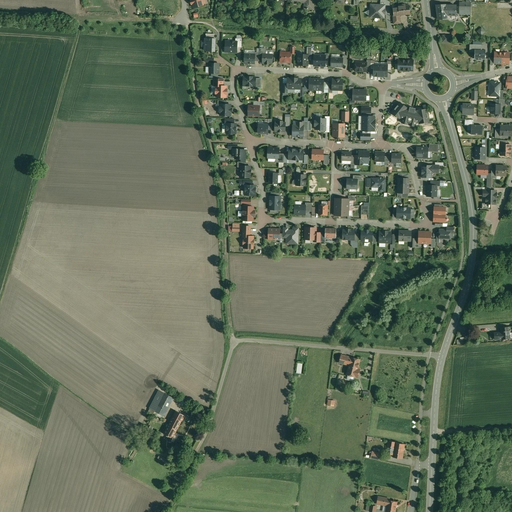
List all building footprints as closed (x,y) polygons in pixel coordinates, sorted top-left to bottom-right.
[(190,0),(191,0),(190,1),(191,5),(192,5),(193,8),(204,5),(203,4),(206,4),(205,0),(190,0)] [(290,0),(291,2),(308,3),(307,9),(314,10),(314,0),(290,0)] [(471,3),(460,2),(460,14),(471,15),(471,3)] [(410,6),(406,6),(405,4),(398,5),(399,9),(393,9),(394,15),(399,15),(400,15),(411,14),(410,6)] [(370,17),(384,18),(384,14),(385,14),(385,9),(384,9),(384,5),(371,5),(370,17)] [(456,5),(446,5),(436,5),(438,19),(448,19),(447,18),(456,18),(456,5)] [(206,39),(205,51),(215,51),(215,39),(206,39)] [(236,42),(226,42),(226,47),(228,50),(228,52),(233,52),(236,50),(237,50),(237,47),(237,42),(236,42)] [(474,52),(474,59),(478,59),(478,61),(481,61),(481,59),(485,60),(485,50),(482,50),(475,50),(474,52)] [(291,53),(286,53),(285,54),(281,54),(280,62),(291,62),(291,54),(291,53)] [(255,55),(245,54),(245,63),(255,64),(255,61),(255,55)] [(269,54),(266,54),(265,55),(264,54),(263,54),(263,57),(263,63),(266,63),(266,64),(269,64),(269,63),(272,63),(273,55),(269,55),(269,54)] [(307,55),(299,55),(298,55),(298,61),(298,65),(308,66),(309,56),(309,55),(307,55)] [(315,55),(314,60),(314,66),(325,66),(325,61),(326,56),(325,56),(315,55)] [(343,59),(331,58),(331,66),(343,67),(343,64),(343,59)] [(219,64),(211,63),(210,73),(219,73),(219,64)] [(367,63),(356,63),(356,68),(355,68),(355,70),(356,71),(358,72),(359,71),(363,71),(365,69),(367,69),(367,63)] [(388,66),(374,65),(374,76),(378,76),(379,77),(382,77),(383,76),(388,76),(388,66)] [(252,77),(247,77),(244,77),(243,86),(247,86),(248,87),(249,87),(251,87),(252,86),(255,86),(256,79),(256,78),(252,77)] [(223,79),(214,79),(214,86),(214,85),(219,85),(218,89),(216,89),(216,94),(217,94),(217,97),(226,97),(226,94),(227,94),(227,90),(226,90),(226,86),(223,86),(223,79)] [(343,80),(333,80),(333,84),(332,90),(333,90),(342,90),(343,87),(345,85),(343,83),(343,80)] [(500,83),(490,82),(489,96),(500,96),(500,90),(500,83)] [(354,90),(353,90),(353,96),(353,100),(365,100),(366,96),(367,90),(354,90)] [(393,110),(391,112),(399,119),(400,118),(403,119),(401,124),(416,127),(417,123),(419,123),(419,124),(429,122),(427,109),(417,111),(418,114),(415,114),(416,109),(410,108),(409,113),(405,112),(408,108),(400,102),(396,107),(393,110)] [(226,104),(220,104),(219,117),(231,117),(231,113),(232,113),(232,108),(231,108),(231,105),(226,104)] [(474,105),(464,104),(464,111),(463,111),(462,114),(466,115),(466,114),(474,114),(474,105)] [(499,104),(491,104),(491,109),(492,109),(491,114),(500,114),(500,106),(500,104),(499,104)] [(260,106),(249,106),(249,115),(259,116),(260,106)] [(325,131),(326,131),(326,124),(326,119),(322,119),(322,118),(315,118),(315,121),(314,121),(314,127),(315,127),(315,130),(320,131),(325,131)] [(283,121),(278,121),(278,122),(275,122),(275,132),(278,132),(282,132),(286,132),(286,122),(283,122),(283,121)] [(293,126),(292,137),(303,137),(304,131),(304,126),(303,126),(303,123),(297,123),(297,126),(293,126)] [(226,124),(225,134),(236,135),(236,124),(234,124),(226,124)] [(268,125),(258,124),(258,129),(257,129),(257,131),(258,132),(258,133),(268,133),(268,125)] [(344,124),(333,124),(333,137),(344,138),(344,124)] [(472,126),(472,136),(483,136),(483,126),(472,126)] [(511,126),(501,126),(501,129),(501,135),(511,136),(511,126)] [(508,144),(501,144),(501,145),(501,149),(500,150),(500,154),(501,155),(511,155),(511,145),(508,144)] [(417,147),(417,158),(428,158),(428,152),(428,148),(417,147)] [(485,148),(476,147),(476,151),(475,152),(475,154),(476,155),(475,159),(485,159),(485,148)] [(279,149),(268,148),(268,158),(276,158),(279,158),(279,154),(279,149)] [(238,149),(233,149),(233,156),(235,156),(235,159),(245,159),(245,150),(238,150),(238,149)] [(294,149),(291,149),(289,149),(288,159),(293,159),(293,160),(299,160),(303,160),(304,150),(302,150),(302,149),(298,149),(298,150),(294,150),(294,149)] [(324,150),(313,150),(312,159),(314,159),(314,160),(317,160),(318,159),(323,159),(324,155),(324,150)] [(369,152),(359,151),(359,156),(359,163),(365,163),(365,161),(369,161),(369,152)] [(385,152),(376,152),(375,161),(384,161),(385,152)] [(284,154),(279,154),(279,158),(276,158),(275,163),(284,163),(284,159),(284,154)] [(401,154),(396,154),(392,154),(392,162),(392,163),(393,163),(396,164),(397,163),(401,163),(401,154)] [(427,167),(422,167),(422,177),(431,177),(431,172),(439,172),(439,166),(435,166),(427,165),(427,167)] [(488,165),(478,165),(477,174),(487,174),(488,165)] [(247,166),(240,166),(240,168),(240,171),(239,172),(239,175),(240,176),(240,177),(250,177),(250,174),(251,174),(251,170),(250,170),(250,166),(247,166)] [(506,166),(501,166),(497,166),(496,169),(496,175),(497,175),(501,175),(502,176),(505,176),(506,176),(506,166)] [(278,173),(269,173),(269,183),(273,183),(274,183),(277,183),(278,173)] [(306,175),(297,175),(296,185),(305,186),(306,182),(306,178),(306,175)] [(385,179),(367,178),(367,187),(371,187),(379,187),(379,191),(385,191),(385,179)] [(353,180),(347,179),(347,188),(357,189),(358,180),(353,180)] [(252,185),(244,185),(244,190),(245,191),(245,195),(255,195),(255,192),(256,192),(256,188),(255,188),(255,185),(252,185)] [(431,185),(428,185),(427,196),(436,197),(437,186),(437,185),(431,185)] [(491,191),(484,190),(484,191),(484,196),(486,196),(486,203),(486,204),(491,204),(496,204),(496,197),(497,193),(496,193),(496,191),(491,191)] [(348,199),(335,198),(335,216),(348,216),(349,200),(349,199),(348,199)] [(305,206),(295,205),(295,214),(305,214),(305,212),(306,206),(305,206)] [(328,205),(319,205),(319,207),(319,208),(319,209),(319,210),(319,215),(327,215),(328,205)] [(253,207),(243,206),(243,220),(253,221),(253,217),(255,217),(255,211),(253,211),(253,207)] [(369,206),(365,206),(365,208),(361,208),(361,214),(369,215),(369,206)] [(230,231),(238,231),(239,223),(230,223),(230,231)] [(316,228),(305,227),(305,239),(314,240),(315,240),(316,233),(316,228)] [(336,229),(325,228),(325,230),(325,237),(328,238),(328,239),(332,239),(332,238),(336,238),(336,229)] [(280,229),(269,229),(268,239),(280,240),(280,234),(280,229)] [(298,229),(293,229),(293,231),(288,230),(287,230),(287,237),(287,243),(298,244),(298,229)] [(354,230),(344,230),(343,239),(354,240),(354,234),(354,230)] [(373,231),(369,231),(369,230),(366,230),(366,231),(362,231),(361,241),(365,241),(365,242),(368,242),(368,241),(372,241),(373,234),(373,231)] [(447,230),(440,230),(439,238),(443,238),(443,239),(445,239),(446,238),(450,238),(450,231),(450,230),(447,230)] [(388,231),(384,231),(383,232),(380,232),(380,242),(390,243),(391,243),(391,235),(391,233),(387,232),(388,231)] [(411,231),(399,231),(399,235),(398,236),(398,239),(399,240),(399,241),(411,241),(411,238),(411,231)] [(250,232),(243,232),(245,232),(244,239),(244,245),(244,248),(253,248),(253,245),(254,245),(254,240),(253,240),(253,237),(250,236),(250,232)] [(431,232),(419,232),(419,243),(431,244),(431,232)] [(509,327),(501,328),(502,339),(510,338),(509,327)] [(351,358),(341,355),(339,363),(346,364),(350,365),(351,358)] [(360,360),(351,358),(350,365),(347,374),(355,376),(358,377),(360,370),(357,369),(360,360)] [(165,393),(160,402),(154,399),(150,408),(155,411),(158,412),(164,416),(173,398),(165,393)] [(185,415),(176,411),(168,425),(177,430),(185,415)] [(177,430),(168,425),(164,434),(173,438),(177,430)] [(405,444),(395,443),(395,442),(389,441),(387,452),(388,454),(393,455),(393,457),(402,459),(405,444)] [(381,454),(372,452),(371,458),(379,460),(381,454)] [(395,511),(397,502),(388,500),(388,499),(378,497),(377,504),(387,506),(385,511),(395,511)]
